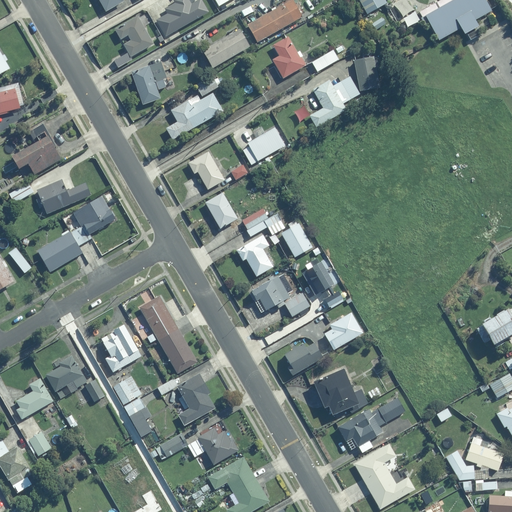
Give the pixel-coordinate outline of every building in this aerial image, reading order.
[(99,0),(106,13),(124,3),(122,0),(99,0)] [(200,0),(177,0),(187,18),(181,22),(186,32),(200,24),(197,19),(216,8),(211,0),(202,0),(201,1),(200,0)] [(291,0),(290,0),(246,24),(256,42),(302,17),(291,0)] [(387,4),(384,0),(376,0),(370,4),(374,11),(387,4)] [(474,20),(491,11),(485,0),(451,0),(419,18),(424,27),(429,24),(439,41),(460,28),(463,34),(478,26),(474,20)] [(149,11),(115,29),(131,58),(155,45),(147,30),(157,25),(149,11)] [(249,46),(239,29),(201,50),(212,68),(249,46)] [(306,68),(289,39),(274,47),(279,57),(272,61),(283,81),(306,68)] [(3,56),(0,50),(0,75),(11,69),(7,62),(9,61),(5,55),(3,56)] [(318,72),(338,60),(333,51),(312,63),(318,72)] [(373,57),(353,59),(359,91),(379,87),(373,57)] [(150,69),(132,75),(143,107),(161,101),(158,91),(168,87),(163,74),(153,78),(150,69)] [(203,97),(218,88),(211,76),(196,86),(203,97)] [(349,76),(340,81),(350,99),(359,94),(349,76)] [(332,86),(329,80),(311,89),(322,108),(308,116),(315,128),(346,110),(342,104),(332,86)] [(340,81),(332,86),(342,104),(350,99),(340,81)] [(16,90),(0,93),(0,116),(8,114),(7,113),(21,110),(16,90)] [(174,142),(222,114),(224,113),(213,94),(192,106),(189,101),(171,111),(177,122),(166,128),(174,142)] [(35,176),(60,161),(61,160),(53,147),(55,145),(41,124),(32,129),(40,143),(13,159),(21,171),(29,166),(35,176)] [(285,147),(275,129),(248,144),(250,147),(243,151),(251,165),(285,147)] [(223,180),(208,151),(187,163),(193,174),(197,172),(207,189),(223,180)] [(246,172),(242,164),(230,172),(234,179),(246,172)] [(45,207),(48,215),(91,197),(86,184),(66,192),(61,180),(36,191),(39,198),(35,200),(39,209),(45,207)] [(15,204),(33,193),(27,184),(9,195),(15,204)] [(224,194),(206,204),(220,230),(238,220),(224,194)] [(36,250),(50,273),(83,254),(79,247),(92,240),(90,237),(117,221),(102,196),(73,214),(81,227),(71,233),(69,230),(62,235),(63,236),(51,243),(50,242),(36,250)] [(264,209),(241,221),(250,238),(267,228),(271,236),(284,229),(276,213),(268,218),(264,209)] [(299,224),(281,233),(295,259),(313,249),(299,224)] [(262,235),(237,251),(244,262),(247,260),(257,278),(274,268),(264,250),(269,246),(262,235)] [(32,268),(16,248),(8,254),(25,274),(32,268)] [(0,291),(15,283),(0,256),(0,291)] [(334,285),(321,263),(302,274),(316,296),(327,290),(331,295),(324,299),(329,308),(344,299),(339,290),(335,293),(331,287),(334,285)] [(284,303),(290,299),(279,278),(251,294),(263,315),(284,303)] [(148,338),(151,344),(159,340),(178,375),(198,364),(175,321),(162,296),(156,299),(150,289),(140,294),(145,304),(137,308),(140,315),(132,319),(143,340),(148,338)] [(511,317),(507,310),(484,325),(495,343),(511,333),(511,317)] [(334,352),(364,335),(352,313),(329,326),(332,330),(324,335),(334,352)] [(141,358),(125,327),(102,340),(110,355),(105,358),(113,373),(141,358)] [(293,377),(323,359),(314,344),(305,349),(303,344),(285,355),(291,366),(287,368),(293,377)] [(87,382),(71,357),(71,356),(59,364),(61,368),(48,376),(58,392),(74,382),(77,388),(87,382)] [(345,370),(314,384),(328,416),(333,414),(335,418),(368,403),(361,386),(354,389),(345,370)] [(496,398),(511,389),(511,377),(510,374),(489,385),(496,398)] [(184,426),(216,410),(208,395),(210,394),(200,375),(178,386),(191,410),(179,416),(184,426)] [(124,406),(141,395),(142,394),(131,377),(113,389),(124,406)] [(35,414),(53,403),(40,380),(29,386),(33,392),(17,402),(20,408),(16,410),(23,422),(35,414)] [(162,396),(178,387),(174,380),(158,389),(162,396)] [(97,381),(86,386),(95,403),(106,397),(97,381)] [(368,410),(338,427),(352,450),(358,447),(363,454),(374,448),(370,440),(382,433),(379,427),(404,413),(396,398),(369,413),(368,410)] [(124,408),(125,410),(142,438),(144,437),(148,444),(154,440),(150,433),(153,431),(151,429),(156,426),(141,399),(124,408)] [(511,408),(509,410),(508,408),(498,414),(505,427),(507,426),(511,434),(511,408)] [(441,423),(451,417),(452,417),(447,409),(437,415),(441,423)] [(188,445),(187,447),(194,459),(206,452),(215,466),(237,453),(225,433),(218,437),(214,430),(188,445)] [(52,449),(42,434),(29,442),(30,443),(27,445),(34,457),(37,455),(39,458),(52,449)] [(0,456),(8,452),(0,439),(0,456)] [(503,454),(472,443),(466,460),(498,470),(503,454)] [(395,456),(388,444),(353,464),(366,487),(389,473),(383,463),(395,456)] [(28,468),(16,448),(8,452),(0,456),(0,468),(7,481),(8,480),(11,486),(26,477),(31,474),(28,469),(28,468)] [(457,451),(446,457),(460,480),(474,478),(473,466),(466,466),(457,451)] [(255,511),(269,504),(242,459),(209,478),(216,490),(227,484),(233,494),(229,496),(235,506),(227,511),(255,511)] [(134,509),(164,492),(165,491),(155,474),(149,477),(147,473),(138,479),(140,483),(131,488),(134,493),(127,496),(134,509)] [(395,484),(389,473),(366,487),(379,510),(415,489),(408,477),(395,484)] [(31,485),(26,477),(11,486),(16,494),(31,485)] [(498,482),(481,482),(481,491),(498,491),(498,482)] [(427,493),(421,496),(426,506),(432,502),(427,493)] [(511,511),(511,496),(490,495),(488,511),(511,511)] [(175,497),(160,506),(163,511),(174,511),(181,508),(175,497)] [(425,511),(442,511),(438,503),(425,511)]
